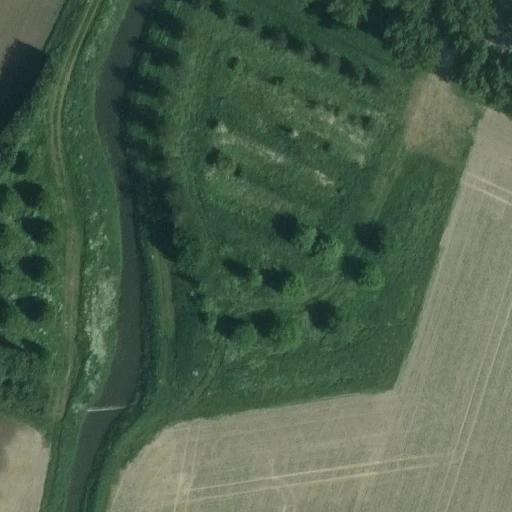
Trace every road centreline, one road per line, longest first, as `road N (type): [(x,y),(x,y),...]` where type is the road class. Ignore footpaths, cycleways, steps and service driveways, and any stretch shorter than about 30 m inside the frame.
road 1 (track): [(98,511),(125,449),(166,414),(385,382),(453,171),(433,77),(455,23)]
road 2 (track): [(42,511),(66,371),(72,246),(54,117),(96,0)]
road 3 (track): [(433,77),(309,330),(229,358),(152,422)]
road 4 (track): [(152,422),(167,377),(169,330),(140,110),(175,0)]
road 5 (track): [(266,0),(511,114)]
